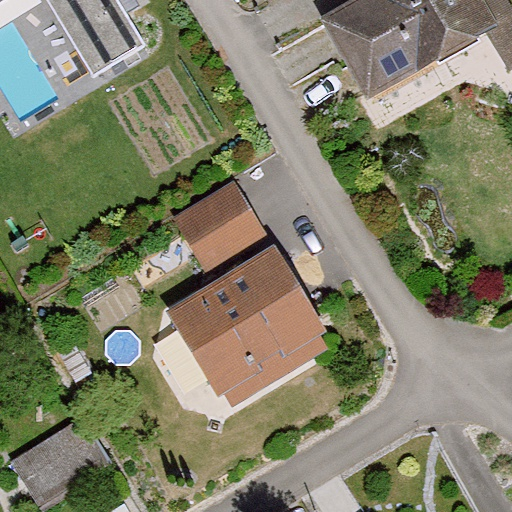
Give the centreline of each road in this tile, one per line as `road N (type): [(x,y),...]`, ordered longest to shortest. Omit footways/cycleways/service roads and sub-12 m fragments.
road 1 (residential): [(461,373),(361,252),(212,0)]
road 2 (residential): [(230,511),(461,373)]
